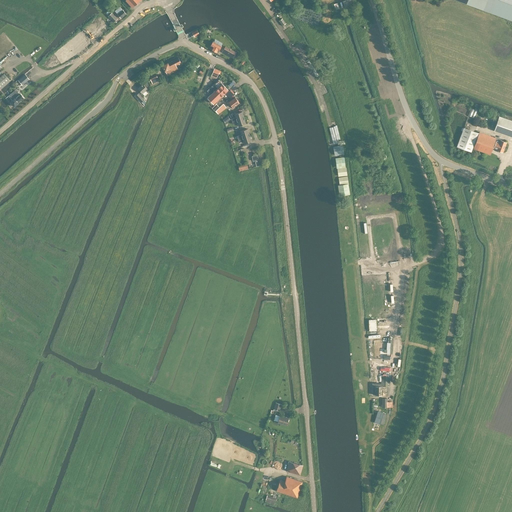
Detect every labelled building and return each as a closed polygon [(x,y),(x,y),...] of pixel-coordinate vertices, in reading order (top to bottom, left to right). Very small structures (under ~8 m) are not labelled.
[(126,0),(126,1),(132,8),(141,0),(126,0)] [(347,0),(342,2),(344,8),(353,5),(351,0),(347,0)] [(511,0),(456,0),(511,20),(511,0)] [(117,14),(121,18),(126,14),(123,10),(122,10),(119,7),(115,11),(117,14)] [(112,13),(108,16),(114,22),(118,19),(112,13)] [(218,53),(221,46),(213,41),(211,46),(213,47),(212,50),(217,52),(218,53)] [(236,52),(225,46),(223,50),(234,57),(236,52)] [(168,63),(162,66),(165,71),(167,75),(172,72),(172,71),(178,69),(176,65),(181,63),(178,58),(172,61),(168,63)] [(155,72),(148,75),(152,83),(159,80),(155,72)] [(0,77),(0,87),(9,80),(4,74),(0,77)] [(29,79),(28,78),(25,75),(20,79),(18,80),(22,85),(29,79)] [(211,87),(221,97),(228,90),(218,80),(211,87)] [(146,101),(144,99),(142,97),(149,91),(144,84),(143,84),(138,88),(141,91),(135,95),(141,102),(144,105),(146,101)] [(221,97),(211,87),(207,90),(211,94),(208,97),(210,100),(213,104),(221,97)] [(18,92),(13,96),(11,93),(8,96),(12,100),(10,102),(14,107),(18,103),(24,98),(20,93),(20,94),(18,92)] [(239,103),(235,97),(227,103),(229,106),(231,105),(233,108),(239,103)] [(226,108),(223,104),(219,107),(215,111),(218,114),(226,108)] [(472,108),(469,115),(474,118),(478,110),(472,108)] [(232,122),(244,118),(242,112),(235,114),(236,117),(231,119),(232,122)] [(511,120),(500,116),(495,130),(511,136),(511,120)] [(239,126),(246,124),(244,118),(232,122),(233,124),(237,123),(239,126)] [(471,152),(478,133),(463,127),(456,146),(471,152)] [(238,139),(249,135),(248,130),(247,129),(240,131),(241,135),(237,136),(238,139)] [(496,150),(502,153),(506,142),(500,140),(496,139),(496,138),(479,132),(473,148),(490,154),(492,147),(493,148),(495,149),(495,148),(497,149),(496,150)] [(244,143),(251,141),(249,135),(238,139),(238,141),(243,140),(244,143)] [(258,155),(252,156),(253,161),(255,161),(256,166),(260,165),(258,155)] [(341,195),(350,194),(345,157),(336,158),(341,195)] [(388,349),(385,349),(385,353),(393,353),(393,338),(388,338),(388,349)] [(372,383),(372,394),(375,394),(375,395),(381,395),(381,386),(387,387),(387,380),(383,380),(383,376),(381,376),(381,386),(381,384),(372,383)] [(378,411),(374,423),(379,424),(383,413),(378,411)] [(280,416),(276,415),(274,420),(278,422),(286,425),(288,419),(280,416)] [(302,466),(289,463),(287,471),(291,472),(290,472),(299,475),(302,466)] [(285,482),(280,481),(276,491),(297,498),(302,483),(286,477),(285,482)] [(265,502),(274,505),(276,499),(267,496),(265,502)]
